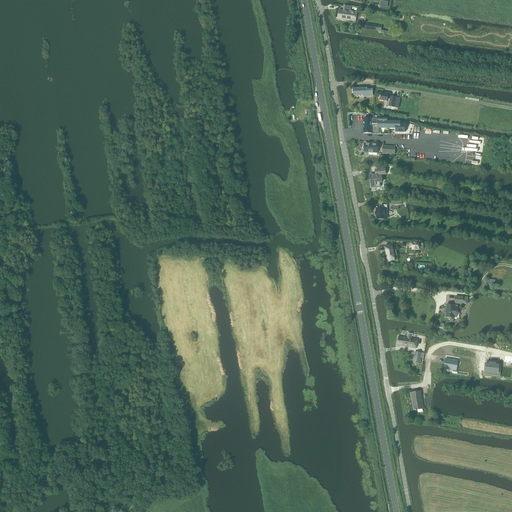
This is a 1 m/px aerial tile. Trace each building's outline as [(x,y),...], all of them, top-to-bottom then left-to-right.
[(338,19),(356,22),(357,13),(339,10),(338,19)] [(367,90),(367,89),(353,89),(353,96),(363,95),(363,97),(373,97),(372,90),(367,90)] [(381,94),(380,101),(387,102),(387,101),(390,102),(389,106),(395,107),(396,97),(391,96),(390,99),(388,99),(389,95),(381,94)] [(364,133),(374,133),(374,134),(379,134),(379,133),(379,132),(379,128),(395,129),(395,133),(405,133),(405,124),(401,123),(401,122),(387,122),(387,119),(378,119),(372,119),(364,119),(364,133)] [(364,149),(364,150),(364,152),(369,152),(369,153),(373,153),(373,152),(378,153),(378,145),(365,144),(364,146),(363,147),(363,148),(363,149),(364,149)] [(383,183),(382,175),(386,175),(385,170),(376,170),(376,175),(369,176),(369,181),(371,181),(371,188),(381,187),(380,183),(383,183)] [(385,219),(384,209),(387,209),(387,205),(381,205),(381,209),(376,209),(376,212),(375,212),(376,216),(377,220),(385,219)] [(393,251),(392,245),(385,246),(387,262),(395,261),(394,256),(397,256),(396,250),(393,251)] [(455,296),(454,304),(468,305),(468,297),(463,297),(455,296)] [(447,305),(446,318),(455,318),(457,318),(458,314),(458,310),(458,306),(457,306),(456,306),(456,305),(447,305)] [(412,338),(412,334),(408,334),(407,338),(399,337),(397,345),(416,348),(418,339),(412,338)] [(445,359),(444,364),(449,365),(449,370),(457,371),(458,361),(445,359)] [(485,365),(484,371),(498,373),(499,367),(499,365),(496,365),(496,363),(489,363),(489,364),(485,363),(485,365)] [(414,410),(424,409),(421,391),(411,393),(414,410)]
